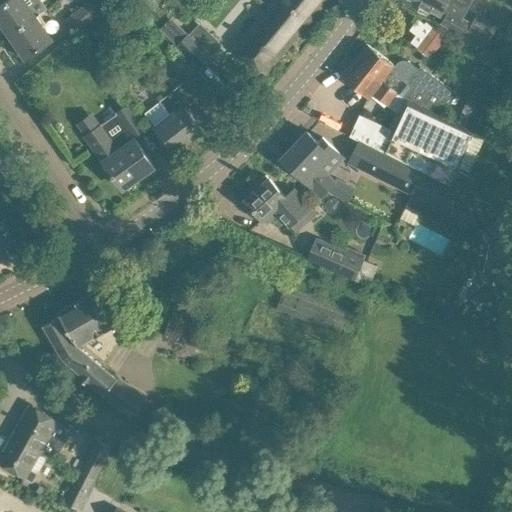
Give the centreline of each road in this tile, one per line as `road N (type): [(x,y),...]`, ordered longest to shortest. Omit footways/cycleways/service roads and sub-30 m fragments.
road 1 (tertiary): [(112,247),(177,203),(259,130),(362,0)]
road 2 (residential): [(345,499),(87,420),(27,381)]
road 3 (residential): [(112,247),(0,87)]
road 4 (tertiary): [(0,301),(112,247)]
